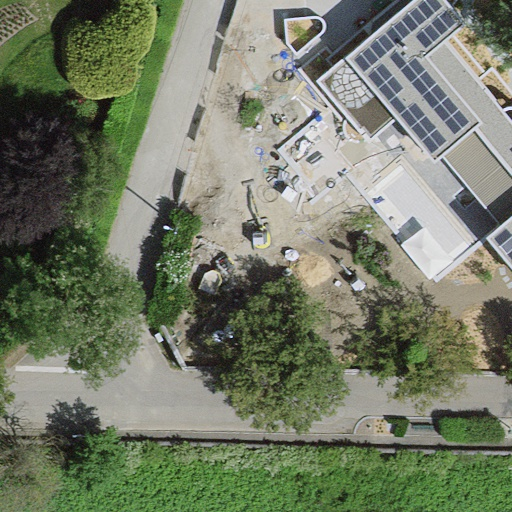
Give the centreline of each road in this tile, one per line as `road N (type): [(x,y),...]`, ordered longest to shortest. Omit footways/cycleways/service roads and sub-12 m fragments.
road 1 (residential): [(95,399),(511,399)]
road 2 (residential): [(95,399),(98,350),(208,0)]
